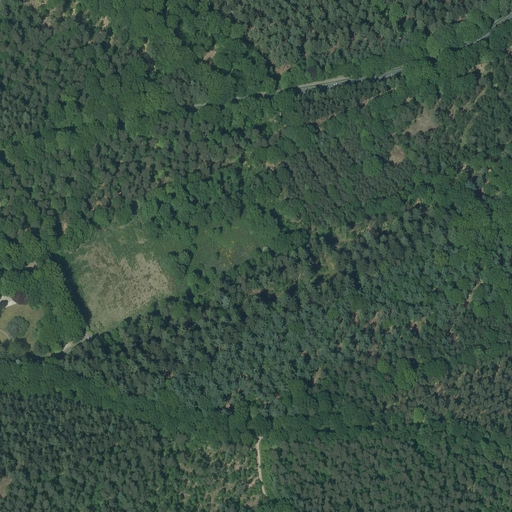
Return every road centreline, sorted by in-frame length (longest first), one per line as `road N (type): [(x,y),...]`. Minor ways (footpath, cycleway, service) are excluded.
road 1 (secondary): [(0,157),(52,139),(394,75),(457,51),(511,16)]
road 2 (track): [(0,381),(58,387),(209,432),(407,429),(511,452)]
